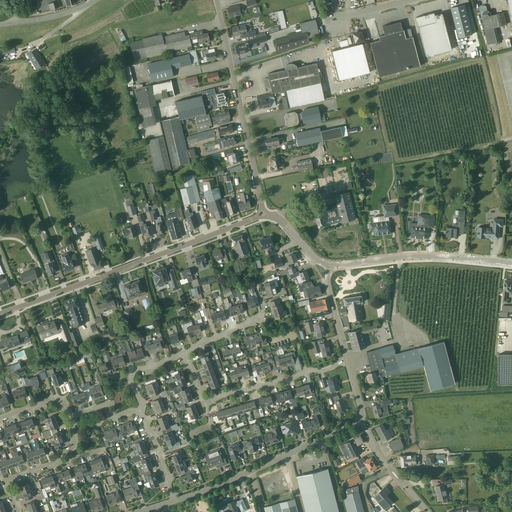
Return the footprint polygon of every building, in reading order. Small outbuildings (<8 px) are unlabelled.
[(40,13),(71,4),(81,1),(80,0),(36,0),(38,5),(29,7),(30,11),(39,9),(40,13)] [(465,5),(451,8),(459,38),(473,34),(465,5)] [(240,14),(238,6),(227,8),(229,17),(240,14)] [(480,7),(479,9),(481,18),(488,45),(497,42),(493,28),(495,27),(507,24),(504,13),(491,16),(490,12),(488,11),(487,11),(486,7),(484,6),(480,7)] [(277,12),(281,29),(286,28),(282,11),(277,12)] [(434,15),(434,13),(416,18),(426,56),(451,50),(442,14),(434,15)] [(287,37),(273,41),(274,48),(275,48),(276,52),(309,42),(308,39),(308,38),(319,35),(317,27),(315,20),(300,24),(301,31),(286,35),(287,37)] [(403,30),(401,22),(382,26),(385,35),(379,36),(380,40),(370,43),(379,77),(420,66),(412,37),(406,39),(403,30)] [(241,25),(231,28),(233,37),(247,33),(248,40),(255,39),(254,38),(257,38),(266,35),(265,33),(256,35),(255,30),(251,31),(249,24),(245,25),(241,25)] [(164,37),(165,38),(168,52),(187,47),(187,50),(192,49),(189,35),(185,36),(184,32),(164,37)] [(200,32),(193,33),(190,34),(192,44),(198,42),(199,44),(209,42),(208,33),(201,35),(200,32)] [(364,40),(362,32),(354,34),(356,43),(364,40)] [(168,52),(165,38),(163,38),(162,34),(142,39),(142,40),(130,43),(134,60),(168,52)] [(245,44),(236,46),(237,54),(247,52),(246,49),(257,47),(256,44),(255,39),(247,41),(245,42),(245,44)] [(460,40),(463,55),(470,53),(467,39),(460,40)] [(369,73),(362,44),(351,46),(338,50),(331,51),(338,80),(369,73)] [(45,64),(35,49),(27,55),(36,70),(45,64)] [(208,54),(208,50),(202,51),(203,58),(206,57),(207,61),(211,60),(214,59),(217,58),(215,52),(208,54)] [(192,65),(189,54),(148,64),(152,82),(174,77),(172,70),(192,65)] [(268,78),(263,80),(265,88),(270,87),(270,88),(272,94),(286,90),(290,108),(324,100),(321,83),(319,76),(316,63),(296,67),(296,66),(293,64),(286,65),(284,68),(285,70),(267,74),(268,78)] [(130,65),(124,67),(128,83),(134,82),(130,65)] [(219,79),(217,72),(206,75),(207,80),(211,79),(211,81),(219,79)] [(198,83),(197,76),(185,79),(186,86),(198,83)] [(138,109),(152,106),(156,105),(155,100),(174,96),(175,96),(171,80),(134,89),(136,98),(135,99),(135,100),(136,100),(138,109)] [(60,81),(55,84),(57,86),(59,90),(64,87),(62,83),(60,81)] [(225,98),(224,92),(215,94),(214,88),(201,91),(202,96),(204,104),(212,102),(212,103),(213,103),(214,109),(219,108),(218,106),(222,105),(222,103),(227,101),(228,101),(228,98),(227,97),(225,98)] [(270,107),(276,106),(274,97),(273,98),(272,94),(271,94),(269,94),(264,95),(264,99),(257,100),(259,109),(267,107),(267,108),(271,107),(270,107)] [(179,117),(179,120),(206,113),(204,104),(202,96),(175,102),(179,117)] [(279,104),(278,106),(279,111),(288,109),(286,99),(280,101),(279,104)] [(321,122),(318,106),(304,110),(301,113),(301,114),(297,114),(294,112),(286,114),(284,116),(286,125),(289,126),(297,125),(299,122),(298,120),(302,120),(303,126),(321,122)] [(210,118),(209,114),(195,118),(199,132),(210,129),(209,126),(217,124),(217,125),(230,122),(229,118),(230,118),(228,111),(215,114),(215,117),(210,118)] [(218,140),(220,139),(219,136),(230,133),(233,132),(231,125),(217,128),(215,129),(218,140)] [(342,137),(340,127),(320,132),(320,128),(295,133),(298,146),(342,137)] [(218,140),(215,129),(187,137),(187,138),(185,139),(187,147),(190,146),(190,148),(218,140)] [(220,139),(218,140),(219,144),(221,143),(222,148),(226,147),(233,145),(232,145),(236,144),(234,137),(220,140),(220,139)] [(266,145),(267,146),(268,148),(269,148),(271,149),(277,147),(278,145),(279,145),(279,144),(284,143),(283,139),(278,140),(278,137),(266,140),(267,144),(266,145)] [(194,148),(186,149),(187,153),(188,158),(189,163),(198,160),(197,156),(196,156),(194,148)] [(233,154),(232,150),(223,152),(225,157),(228,156),(229,163),(240,161),(238,153),(233,154)] [(280,165),(279,157),(270,159),(272,166),(270,167),(270,168),(270,169),(270,170),(271,171),(273,171),(273,172),(282,170),(281,168),(285,168),(284,164),(280,165)] [(313,169),(311,159),(296,162),(298,172),(313,169)] [(200,200),(193,175),(182,177),(185,188),(180,190),(184,205),(196,202),(200,200)] [(216,189),(214,178),(207,179),(207,181),(202,182),(202,183),(200,183),(201,191),(204,191),(204,192),(207,202),(210,213),(214,212),(215,215),(213,216),(214,218),(216,218),(217,220),(224,218),(218,199),(220,198),(217,188),(216,189)] [(242,201),(238,202),(240,211),(241,211),(242,212),(244,211),(244,210),(251,209),(249,200),(248,200),(249,200),(247,192),(240,193),(240,194),(242,201)] [(314,210),(318,228),(330,225),(341,222),(341,223),(355,219),(348,192),(334,196),(337,205),(326,208),(326,207),(314,210)] [(227,203),(226,198),(221,200),(224,208),(227,216),(236,213),(233,202),(227,203)] [(136,214),(132,200),(129,201),(130,205),(126,206),(129,216),(136,214)] [(388,217),(397,216),(396,205),(383,206),(384,217),(378,217),(379,222),(369,224),(370,230),(374,230),(375,236),(391,234),(390,222),(389,222),(388,217)] [(182,216),(180,208),(174,210),(176,218),(182,216)] [(465,211),(458,210),(457,229),(447,228),(446,237),(451,238),(451,237),(457,237),(457,233),(460,233),(460,234),(463,234),(465,211)] [(185,215),(186,218),(190,230),(195,228),(195,229),(197,228),(197,227),(198,227),(192,213),(185,215)] [(144,221),(142,214),(137,216),(142,232),(145,231),(147,237),(153,236),(150,226),(147,227),(146,223),(143,224),(142,221),(144,221)] [(157,217),(156,214),(150,215),(151,221),(155,220),(157,224),(156,225),(158,234),(164,233),(160,217),(157,217)] [(410,224),(409,232),(412,232),(412,237),(427,238),(427,228),(426,228),(426,227),(433,227),(434,216),(423,216),(422,225),(418,224),(410,224)] [(182,237),(177,219),(167,222),(172,239),(182,237)] [(503,220),(496,219),(496,226),(493,225),(493,230),(486,230),(486,228),(478,227),(477,237),(485,238),(485,237),(492,237),(492,239),(498,239),(499,226),(502,227),(503,220)] [(79,232),(81,232),(82,231),(81,228),(80,228),(78,229),(77,226),(72,227),(76,237),(80,235),(79,232)] [(126,229),(122,230),(124,237),(128,235),(129,239),(137,236),(135,229),(136,229),(135,226),(126,229)] [(245,241),(243,235),(231,239),(238,257),(249,253),(245,241)] [(104,248),(100,236),(94,238),(98,250),(104,248)] [(268,247),(269,250),(267,251),(269,256),(276,254),(274,249),(272,246),(273,246),(270,237),(264,239),(263,238),(260,239),(260,240),(263,249),(268,247)] [(101,261),(96,248),(86,251),(91,265),(90,265),(93,271),(103,267),(101,261)] [(222,256),(220,249),(213,252),(216,261),(225,258),(227,262),(230,261),(227,253),(224,254),(224,255),(222,256)] [(50,251),(51,254),(45,256),(48,264),(45,265),(49,275),(55,273),(52,264),(55,263),(55,264),(50,251),(50,252),(50,251)] [(72,262),(77,260),(75,255),(69,257),(67,253),(61,256),(64,263),(61,264),(63,268),(65,271),(74,268),(72,262)] [(288,269),(286,270),(294,268),(295,268),(295,267),(294,268),(293,266),(292,266),(291,263),(297,261),(294,254),(287,257),(289,262),(284,263),(286,268),(288,268),(288,269)] [(195,258),(197,265),(198,265),(199,268),(206,266),(204,262),(206,261),(204,255),(195,258)] [(273,261),(275,268),(283,266),(281,259),(273,261)] [(161,283),(162,287),(165,286),(164,282),(168,281),(171,291),(178,289),(172,270),(166,272),(165,268),(152,272),(156,284),(161,283)] [(286,270),(280,271),(281,275),(289,273),(291,279),(300,275),(302,281),(309,279),(306,271),(300,273),(299,272),(297,273),(295,268),(294,268),(286,270)] [(189,269),(181,272),(183,279),(187,278),(188,282),(193,281),(191,276),(189,269)] [(34,270),(22,274),(20,275),(23,283),(37,278),(34,270)] [(0,280),(0,286),(2,291),(10,288),(6,278),(3,279),(0,280)] [(139,280),(133,282),(133,283),(130,285),(130,284),(124,286),(125,290),(124,291),(127,301),(132,299),(131,297),(139,294),(140,296),(146,294),(145,291),(145,290),(145,289),(145,288),(145,287),(145,286),(144,286),(144,285),(143,284),(142,284),(140,284),(139,280)] [(264,284),(266,290),(276,287),(274,281),(264,284)] [(311,281),(298,284),(300,292),(303,291),(307,291),(308,297),(308,298),(318,295),(317,292),(320,291),(320,290),(319,286),(314,287),(312,287),(310,281),(311,281)] [(505,281),(503,291),(502,303),(508,304),(509,299),(506,299),(507,292),(510,292),(511,282),(505,281)] [(382,294),(381,298),(390,299),(391,284),(386,283),(385,294),(382,294)] [(277,293),(276,287),(266,290),(268,296),(277,293)] [(230,288),(222,292),(224,298),(233,294),(230,288)] [(113,301),(109,290),(102,292),(106,303),(97,306),(99,313),(111,309),(112,310),(116,309),(116,308),(119,307),(119,306),(118,302),(117,299),(113,301)] [(256,307),(252,296),(249,297),(250,300),(246,301),(249,309),(250,310),(253,309),(252,308),(256,307)] [(362,302),(361,296),(343,298),(344,305),(345,305),(345,309),(340,310),(341,315),(348,314),(349,322),(363,320),(360,303),(362,302)] [(80,306),(76,297),(64,301),(68,310),(74,328),(85,324),(79,307),(80,306)] [(197,307),(204,306),(202,298),(195,300),(197,307)] [(227,298),(223,299),(224,303),(225,306),(227,305),(230,316),(234,315),(236,315),(237,314),(235,306),(231,307),(230,304),(229,304),(227,298)] [(330,309),(327,298),(322,300),(310,303),(312,313),(325,310),(330,309)] [(278,300),(269,303),(272,312),(273,311),(275,320),(284,317),(281,304),(280,305),(278,300)] [(238,305),(235,306),(237,314),(238,314),(240,314),(241,313),(244,312),(240,301),(237,302),(238,305)] [(225,306),(224,303),(221,304),(222,307),(219,308),(220,313),(217,313),(219,322),(226,320),(223,311),(226,310),(225,306)] [(511,305),(502,306),(502,312),(500,312),(500,317),(507,317),(507,312),(511,312),(511,305)] [(219,322),(217,313),(214,314),(213,309),(209,310),(209,308),(202,310),(204,316),(210,315),(212,323),(219,322)] [(134,317),(131,309),(124,311),(127,319),(134,317)] [(104,325),(101,317),(94,319),(97,328),(104,325)] [(193,326),(195,334),(201,332),(198,321),(195,322),(195,325),(193,326)] [(312,325),(311,321),(305,323),(308,333),(314,331),(316,330),(318,337),(326,335),(323,322),(314,324),(312,325)] [(56,328),(54,322),(44,326),(43,325),(38,327),(42,338),(57,332),(58,333),(61,332),(65,342),(70,340),(64,324),(59,326),(60,327),(56,328)] [(189,336),(195,334),(191,322),(183,324),(184,327),(183,328),(184,333),(188,332),(189,336)] [(179,342),(176,334),(176,333),(179,332),(177,324),(173,325),(175,331),(173,331),(174,335),(169,336),(171,344),(172,344),(173,344),(173,345),(175,344),(176,344),(175,343),(179,342)] [(367,347),(363,334),(377,330),(376,325),(362,329),(347,333),(353,351),(367,347)] [(29,338),(27,331),(17,335),(5,340),(5,341),(0,342),(0,346),(1,349),(8,347),(8,348),(21,344),(20,341),(29,338)] [(80,345),(75,331),(69,333),(74,347),(80,345)] [(259,343),(262,342),(263,342),(261,337),(260,333),(253,335),(257,347),(260,346),(259,343)] [(257,347),(253,335),(247,337),(248,341),(245,342),(247,349),(250,348),(251,349),(257,347)] [(154,344),(156,352),(162,350),(161,346),(164,345),(162,338),(152,341),(153,344),(154,344)] [(318,345),(317,341),(311,342),(314,354),(322,352),(323,357),(331,355),(328,342),(318,345)] [(121,344),(123,349),(124,352),(130,350),(127,342),(121,344)] [(150,354),(156,352),(154,344),(153,344),(151,345),(150,342),(146,343),(146,345),(144,346),(146,351),(149,351),(150,354)] [(424,366),(424,367),(430,390),(455,384),(444,342),(431,345),(418,348),(395,354),(393,345),(379,349),(366,352),(371,371),(378,369),(384,368),(386,376),(400,372),(400,373),(424,366)] [(231,351),(233,357),(242,355),(242,354),(242,352),(241,352),(238,343),(233,344),(234,350),(231,351)] [(233,357),(231,351),(228,351),(227,346),(221,348),(223,357),(229,356),(230,358),(231,358),(232,363),(234,363),(233,357)] [(141,348),(134,350),(138,361),(141,360),(141,359),(144,358),(141,348)] [(281,368),(288,366),(285,358),(284,354),(282,349),(279,349),(281,355),(274,357),(277,365),(280,364),(281,368)] [(134,350),(128,352),(131,362),(135,361),(135,362),(138,361),(134,350)] [(202,357),(200,358),(202,364),(209,361),(210,361),(218,358),(216,353),(216,352),(213,353),(214,355),(210,357),(211,357),(208,358),(207,355),(202,357)] [(285,358),(288,366),(294,364),(293,360),(296,359),(294,353),(291,354),(292,356),(285,358)] [(114,368),(120,366),(117,359),(115,355),(110,357),(109,354),(106,355),(108,360),(110,360),(114,368)] [(511,354),(498,355),(498,385),(511,384),(511,354)] [(117,359),(120,366),(125,364),(122,357),(117,359)] [(264,361),(261,362),(264,373),(271,371),(270,367),(275,366),(272,357),(267,359),(268,363),(265,364),(264,361)] [(102,361),(96,363),(98,366),(99,366),(102,373),(108,371),(106,363),(103,365),(102,361)] [(205,370),(212,368),(210,361),(209,361),(202,364),(205,370)] [(255,365),(252,366),(252,368),(254,372),(257,371),(258,375),(264,373),(261,362),(258,363),(259,366),(256,367),(255,365)] [(10,367),(12,371),(21,368),(19,363),(10,367)] [(242,374),(244,379),(250,378),(247,368),(246,365),(238,367),(240,375),(242,374)] [(237,376),(240,375),(238,367),(234,368),(235,371),(230,373),(233,383),(238,381),(237,376)] [(214,373),(212,368),(205,370),(207,376),(214,373)] [(376,378),(386,376),(384,368),(378,369),(379,374),(375,375),(375,372),(367,374),(370,382),(377,380),(376,378)] [(55,375),(53,369),(46,371),(48,378),(52,377),(55,387),(57,386),(57,387),(58,388),(61,387),(61,386),(61,385),(63,384),(59,373),(55,375)] [(39,376),(38,376),(37,377),(36,376),(29,379),(28,379),(27,377),(24,379),(26,386),(27,386),(28,386),(30,385),(31,385),(32,388),(33,388),(33,389),(34,389),(35,389),(36,388),(37,388),(37,387),(38,386),(39,385),(39,384),(39,383),(39,382),(38,382),(38,381),(41,380),(47,378),(44,371),(39,373),(39,376)] [(172,378),(165,380),(167,384),(176,380),(177,381),(184,378),(182,372),(178,374),(177,371),(171,373),(172,376),(175,375),(176,378),(173,379),(172,378)] [(209,382),(216,380),(214,373),(207,376),(209,382)] [(99,383),(93,385),(98,398),(104,396),(102,390),(104,389),(101,381),(99,375),(96,376),(98,382),(99,382),(99,383)] [(324,378),(320,380),(322,388),(329,386),(331,392),(339,390),(336,377),(325,380),(324,378)] [(186,384),(184,378),(177,381),(179,386),(186,384)] [(147,392),(157,389),(156,388),(159,387),(157,382),(156,382),(155,380),(148,382),(149,385),(145,386),(147,392)] [(219,386),(216,380),(209,382),(211,389),(215,388),(219,386)] [(93,400),(98,398),(93,385),(90,386),(89,382),(84,384),(85,386),(89,397),(91,396),(93,400)] [(309,385),(302,387),(305,394),(305,398),(312,396),(311,395),(315,394),(313,387),(310,388),(309,385)] [(89,397),(85,386),(82,387),(84,393),(79,395),(82,404),(87,402),(86,398),(89,397)] [(299,396),(305,394),(302,387),(296,389),(297,392),(294,393),(296,399),(299,398),(299,396)] [(27,396),(24,388),(13,392),(16,400),(27,396)] [(161,396),(161,397),(167,394),(166,390),(159,393),(158,392),(157,389),(147,392),(149,397),(151,397),(153,399),(161,396)] [(179,389),(172,392),(173,395),(178,393),(180,398),(190,395),(188,389),(180,391),(181,392),(180,392),(179,389)] [(283,392),(285,400),(289,399),(290,402),(292,402),(293,406),(297,405),(295,399),(293,399),(290,390),(283,392)] [(282,401),(285,400),(283,392),(276,394),(277,398),(275,398),(278,410),(282,409),(281,405),(283,405),(282,401)] [(0,399),(0,400),(3,408),(9,405),(5,394),(2,395),(3,399),(0,399)] [(82,404),(79,395),(73,396),(72,394),(70,395),(72,402),(75,402),(76,406),(82,404)] [(190,395),(180,398),(181,402),(182,404),(184,403),(192,400),(190,395)] [(265,398),(267,405),(273,404),(274,406),(277,405),(275,398),(272,399),(271,396),(265,398)] [(268,409),(267,405),(265,398),(259,399),(261,407),(264,406),(265,410),(268,409)] [(154,408),(166,404),(164,400),(161,401),(161,399),(151,402),(154,408)] [(345,411),(342,399),(335,401),(338,412),(337,412),(339,417),(343,415),(342,411),(345,411)] [(382,404),(372,407),(375,418),(379,417),(379,418),(386,416),(384,408),(386,408),(386,405),(391,405),(391,400),(382,401),(382,403),(382,404)] [(248,403),(250,411),(256,409),(254,401),(248,403)] [(244,413),(250,411),(248,403),(241,405),(244,413)] [(167,406),(166,404),(154,408),(155,414),(160,412),(160,415),(165,413),(167,413),(167,412),(166,410),(165,410),(164,408),(167,406)] [(188,414),(196,411),(194,405),(186,408),(187,411),(185,412),(185,415),(188,414)] [(237,414),(244,413),(241,405),(235,407),(237,414)] [(231,416),(237,414),(235,407),(229,409),(231,416)] [(225,418),(231,416),(229,409),(222,411),(225,418)] [(166,416),(158,419),(160,424),(171,420),(169,416),(170,414),(176,412),(175,410),(172,411),(167,413),(165,413),(166,416)] [(198,417),(196,411),(188,414),(190,419),(187,420),(188,423),(195,421),(194,418),(198,417)] [(213,417),(214,421),(215,421),(215,423),(222,421),(221,419),(225,418),(222,411),(216,413),(217,416),(213,417)] [(45,423),(46,426),(57,422),(54,416),(47,419),(48,422),(45,423)] [(314,420),(310,421),(312,429),(320,427),(317,416),(313,417),(314,420)] [(31,419),(26,421),(30,432),(33,431),(31,428),(34,427),(31,419)] [(172,423),(171,420),(160,424),(162,430),(169,427),(168,424),(172,423)] [(297,428),(295,420),(288,422),(288,423),(285,424),(285,425),(281,426),(283,434),(287,433),(288,434),(295,432),(294,429),(297,428)] [(312,429),(310,421),(306,422),(305,420),(302,421),(305,432),(312,429)] [(26,421),(20,423),(23,429),(24,432),(27,431),(27,432),(30,432),(26,421)] [(57,422),(46,426),(47,428),(50,427),(51,430),(40,434),(41,436),(52,433),(51,430),(59,427),(57,422)] [(125,425),(129,434),(134,432),(131,423),(125,425)] [(390,428),(387,430),(384,424),(375,428),(382,442),(394,436),(390,428)] [(129,434),(125,425),(120,427),(121,431),(119,432),(122,441),(125,440),(123,436),(129,434)] [(5,433),(3,434),(5,440),(6,441),(9,440),(8,439),(14,437),(13,437),(10,427),(4,429),(5,433)] [(280,435),(278,427),(272,429),(273,433),(264,436),(267,446),(279,442),(277,436),(280,435)] [(119,442),(122,441),(119,432),(116,433),(115,429),(109,431),(112,440),(117,438),(119,442)] [(112,440),(109,431),(103,433),(105,437),(102,438),(106,448),(109,447),(107,442),(112,440)] [(49,443),(52,442),(53,442),(63,438),(60,432),(53,435),(53,437),(48,440),(49,443)] [(164,435),(166,441),(173,438),(178,436),(177,433),(172,435),(171,432),(164,435)] [(364,442),(360,435),(353,439),(354,439),(344,444),(351,458),(361,453),(357,446),(364,442)] [(262,443),(260,437),(250,440),(250,442),(247,443),(247,441),(242,443),(244,451),(249,449),(250,452),(257,450),(256,445),(262,443)] [(53,442),(52,442),(53,444),(54,444),(55,447),(56,446),(57,450),(63,448),(62,445),(64,444),(63,438),(53,442)] [(175,443),(173,438),(166,441),(168,446),(171,445),(172,448),(180,445),(179,442),(175,443)] [(406,447),(403,439),(400,440),(399,438),(388,443),(393,453),(406,447)] [(36,447),(40,458),(46,456),(43,448),(40,449),(36,439),(34,440),(36,447)] [(136,447),(133,448),(133,451),(144,447),(142,441),(142,442),(135,444),(136,447)] [(241,451),(239,443),(231,446),(232,447),(228,449),(232,461),(240,458),(238,452),(241,451)] [(31,453),(34,460),(40,458),(36,447),(34,448),(35,451),(31,453)] [(134,460),(139,458),(138,455),(139,455),(146,452),(144,447),(133,451),(135,456),(132,457),(134,460)] [(15,455),(19,465),(24,463),(22,455),(18,457),(15,448),(13,449),(15,454),(15,455)] [(34,460),(31,453),(28,454),(27,451),(26,451),(25,448),(23,449),(23,451),(24,451),(28,462),(34,460)] [(207,454),(206,453),(203,454),(205,458),(206,458),(209,468),(216,466),(217,468),(227,465),(224,456),(222,457),(219,449),(207,454)] [(182,462),(182,461),(181,458),(183,457),(181,451),(174,453),(175,456),(172,457),(174,465),(182,462)] [(13,467),(19,465),(15,455),(12,455),(13,458),(10,460),(13,467)] [(416,466),(415,455),(405,456),(400,456),(401,467),(406,467),(406,466),(416,466)] [(434,464),(434,455),(426,455),(426,465),(434,464)] [(3,459),(7,469),(13,467),(10,460),(7,461),(6,458),(3,459)] [(101,458),(96,460),(100,473),(105,471),(105,470),(108,469),(105,462),(103,463),(101,458)] [(138,461),(140,467),(151,464),(148,458),(140,461),(139,458),(134,460),(134,463),(138,461)] [(365,461),(363,458),(355,461),(360,469),(365,466),(366,468),(367,467),(369,471),(376,467),(373,462),(374,462),(372,458),(368,460),(367,459),(365,461)] [(99,470),(96,460),(90,462),(92,469),(89,470),(92,476),(95,475),(93,472),(99,470)] [(182,462),(174,465),(177,472),(180,470),(181,473),(198,467),(196,464),(187,468),(185,468),(182,462)] [(143,475),(144,475),(150,473),(149,470),(152,469),(151,464),(140,467),(143,475)] [(85,465),(79,467),(83,478),(89,476),(89,477),(92,476),(89,470),(89,467),(86,468),(85,465)] [(78,480),(83,478),(79,467),(74,469),(75,472),(72,473),(76,482),(79,481),(78,480)] [(200,473),(198,468),(185,473),(186,475),(179,478),(182,485),(193,481),(191,477),(195,475),(200,473)] [(338,511),(327,469),(296,477),(305,511),(338,511)] [(68,471),(63,473),(66,480),(71,478),(72,480),(74,479),(72,472),(69,473),(68,471)] [(64,484),(66,483),(66,480),(63,473),(57,475),(60,482),(58,483),(61,492),(61,493),(65,492),(61,482),(63,481),(64,484)] [(149,482),(156,480),(154,474),(151,475),(150,473),(144,475),(146,483),(149,482)] [(117,482),(114,475),(113,475),(107,477),(110,485),(117,482)] [(347,481),(350,487),(361,481),(358,475),(347,481)] [(52,477),(47,478),(51,489),(56,487),(58,493),(61,492),(58,483),(55,484),(52,477)] [(51,489),(47,478),(41,480),(44,488),(42,490),(44,496),(45,498),(45,500),(48,499),(45,491),(50,489),(51,489)] [(140,492),(135,478),(132,479),(134,487),(123,491),(127,500),(138,496),(136,493),(140,492)] [(156,480),(149,482),(151,488),(147,489),(148,492),(157,489),(156,486),(158,485),(156,480)] [(103,496),(100,487),(99,488),(98,486),(96,485),(93,483),(90,489),(94,490),(94,489),(95,489),(94,489),(97,498),(103,496)] [(21,488),(23,494),(33,491),(32,487),(29,488),(28,485),(21,488)] [(442,500),(443,503),(448,502),(446,495),(445,490),(444,490),(443,485),(435,487),(439,501),(442,500)] [(341,490),(347,511),(363,511),(358,491),(357,491),(356,486),(357,486),(341,490)] [(389,492),(385,487),(373,497),(384,509),(391,503),(385,496),(389,492)] [(33,491),(23,494),(25,500),(33,497),(32,494),(34,493),(33,491)] [(121,502),(118,493),(106,497),(110,506),(121,502)] [(299,511),(296,498),(264,506),(265,511),(299,511)] [(103,507),(100,499),(89,503),(92,511),(93,511),(97,511),(97,510),(103,507)] [(243,511),(247,510),(242,499),(234,503),(234,502),(228,505),(220,509),(220,511),(243,511)] [(29,511),(40,507),(38,502),(35,503),(34,502),(27,505),(29,511)] [(86,511),(83,503),(77,504),(79,507),(72,510),(72,511),(86,511)]
